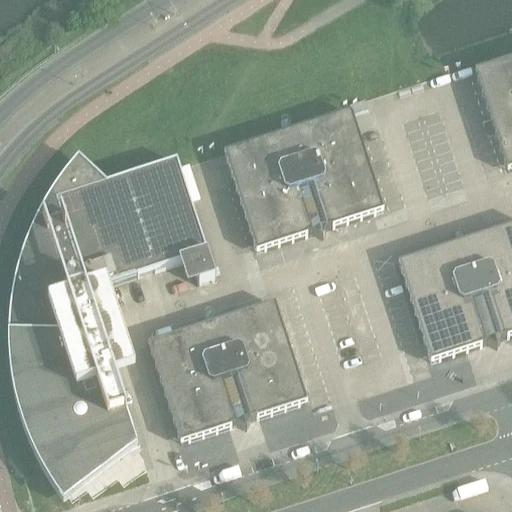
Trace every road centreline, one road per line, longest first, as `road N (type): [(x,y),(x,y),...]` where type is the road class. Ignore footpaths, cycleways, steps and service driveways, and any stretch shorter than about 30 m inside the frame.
road 1 (unclassified): [(511,399),(159,511)]
road 2 (secondary): [(0,164),(44,119),(231,0)]
road 3 (secondary): [(167,0),(24,91),(0,116)]
road 4 (unclassified): [(324,511),(511,452)]
